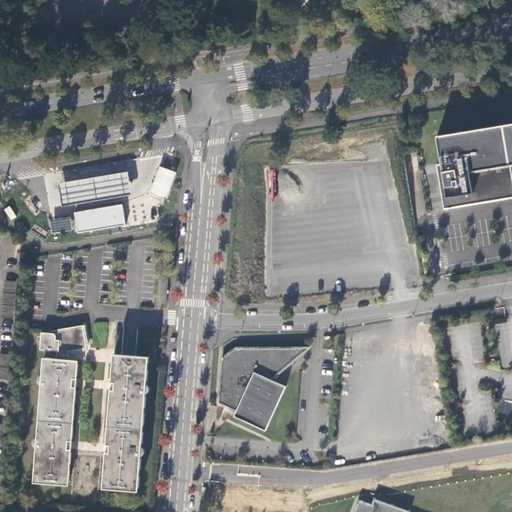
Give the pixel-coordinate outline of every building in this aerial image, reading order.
[(511,123),(435,136),(447,209),(511,197),(511,123)] [(149,192),(166,199),(176,172),(159,166),(149,192)] [(61,194),(63,207),(133,195),(131,183),(129,172),(59,184),(61,194)] [(76,213),(80,233),(127,225),(125,217),(123,205),(76,213)] [(9,206),(4,210),(11,220),(16,217),(9,206)] [(50,219),(51,232),(70,231),(70,217),(50,219)] [(161,276),(160,287),(168,288),(169,277),(161,276)] [(2,318),(15,319),(18,281),(4,281),(2,318)] [(168,288),(160,287),(159,303),(167,304),(168,288)] [(71,379),(76,379),(78,364),(75,364),(75,361),(70,361),(69,353),(88,349),(84,326),(58,331),(59,338),(58,337),(54,338),(51,336),(50,336),(48,335),(42,334),(41,351),(58,353),(58,360),(47,360),(47,362),(43,362),(42,377),(41,377),(40,377),(40,378),(39,380),(39,381),(39,382),(40,383),(41,384),(37,439),(36,439),(35,440),(35,442),(35,444),(35,445),(36,446),(37,447),(34,479),(37,479),(37,482),(66,485),(66,481),(69,481),(71,450),(65,449),(65,441),(72,441),(76,388),(70,387),(71,379)] [(222,358),(218,403),(236,411),(234,416),(266,431),(286,387),(278,383),(271,380),(308,348),(236,349),(222,358)] [(0,378),(7,379),(10,353),(0,352),(0,378)] [(114,355),(113,364),(149,367),(150,358),(114,355)] [(149,367),(113,364),(112,383),(118,383),(117,391),(111,390),(107,444),(114,445),(113,453),(107,452),(103,505),(138,508),(139,500),(142,454),(144,454),(144,453),(145,453),(145,452),(146,451),(146,449),(145,447),(144,447),(143,446),(147,393),(148,393),(149,393),(150,392),(151,391),(151,390),(151,389),(151,388),(150,386),(149,385),(148,385),(149,367)] [(353,511),(409,511),(411,510),(374,497),(372,503),(359,499),(353,511)]
